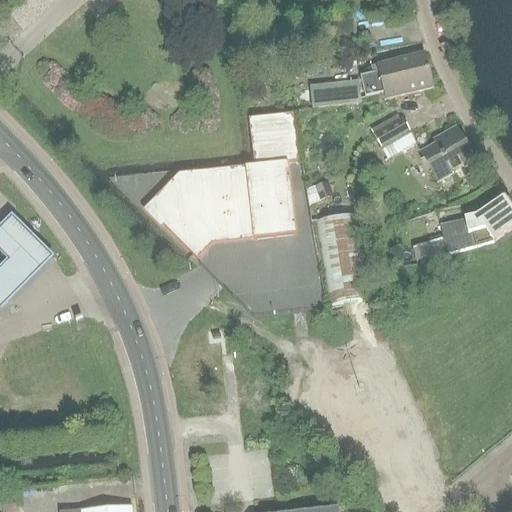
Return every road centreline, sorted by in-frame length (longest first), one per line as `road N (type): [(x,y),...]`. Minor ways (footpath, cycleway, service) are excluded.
road 1 (tertiary): [(166,511),(150,396),(125,321),(73,225),(0,139)]
road 2 (unclassified): [(511,188),(441,78),(415,0)]
